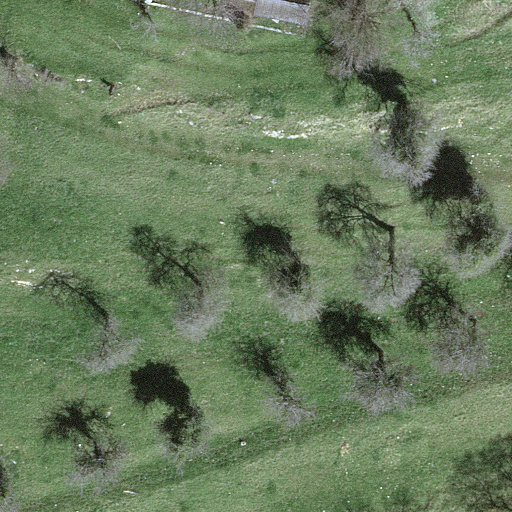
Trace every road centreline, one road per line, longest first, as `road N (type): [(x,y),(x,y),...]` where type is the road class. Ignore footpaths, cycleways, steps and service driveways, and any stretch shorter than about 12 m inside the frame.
road 1 (track): [(0,97),(87,138),(367,178),(511,178)]
road 2 (track): [(511,381),(161,511)]
